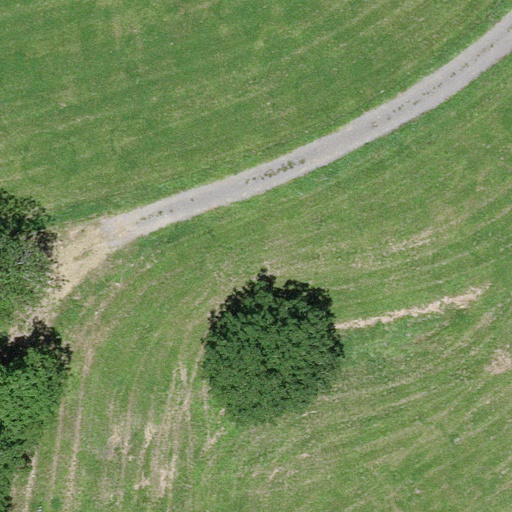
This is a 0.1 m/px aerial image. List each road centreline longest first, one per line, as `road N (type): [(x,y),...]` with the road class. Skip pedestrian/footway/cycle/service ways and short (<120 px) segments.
road 1 (track): [(511,2),(350,161),(125,228),(0,362)]
road 2 (track): [(35,511),(63,294)]
